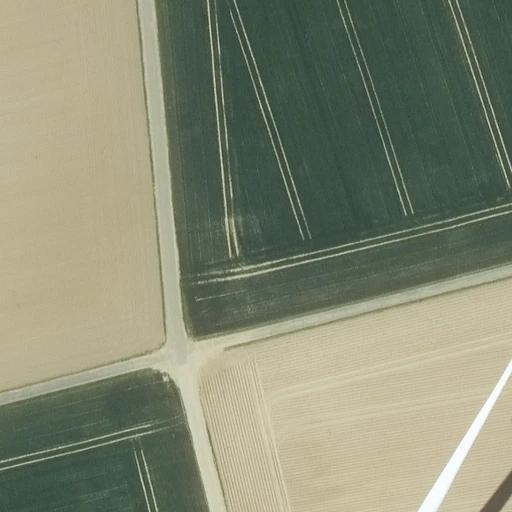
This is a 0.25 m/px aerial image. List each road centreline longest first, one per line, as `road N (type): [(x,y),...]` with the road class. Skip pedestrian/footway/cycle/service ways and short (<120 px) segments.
road 1 (track): [(177,356),(142,0)]
road 2 (track): [(177,356),(511,270)]
road 3 (track): [(0,402),(177,356)]
road 4 (track): [(216,511),(177,356)]
